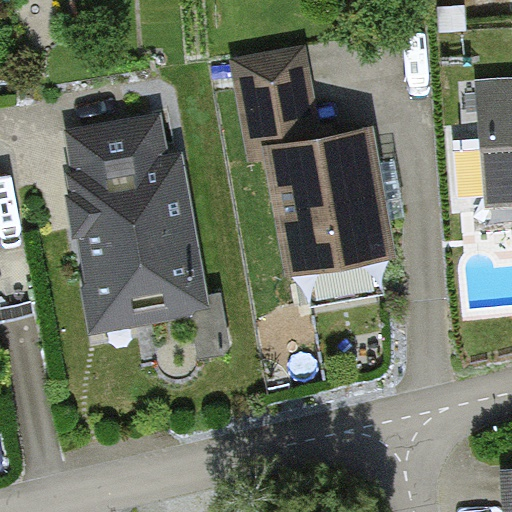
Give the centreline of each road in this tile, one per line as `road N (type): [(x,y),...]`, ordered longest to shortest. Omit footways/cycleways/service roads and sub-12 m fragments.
road 1 (residential): [(8,511),(397,423)]
road 2 (residential): [(397,423),(511,386)]
